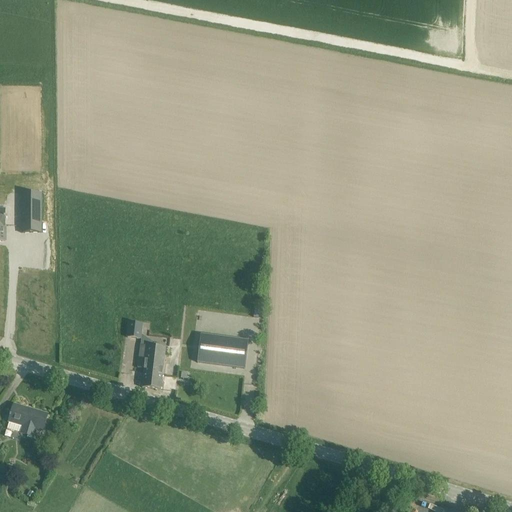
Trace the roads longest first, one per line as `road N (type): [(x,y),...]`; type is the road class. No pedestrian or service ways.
road 1 (tertiary): [(511,510),(0,359)]
road 2 (track): [(511,71),(131,0)]
